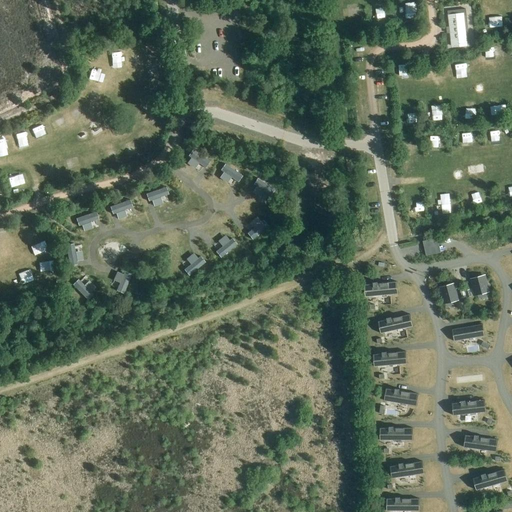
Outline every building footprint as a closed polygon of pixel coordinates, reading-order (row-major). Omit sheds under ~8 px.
[(464,10),(448,11),(448,16),(451,45),(465,44),(465,43),(467,42),(464,10)] [(470,26),(481,25),(480,14),(469,16),(470,26)] [(435,76),(445,76),(445,67),(435,67),(435,76)] [(55,119),(65,115),(62,105),(51,109),(55,119)] [(21,130),(22,138),(32,137),(31,129),(21,130)] [(482,148),(491,145),(487,135),(478,139),(482,148)] [(415,147),(415,160),(427,160),(427,147),(415,147)] [(98,148),(88,150),(91,161),(101,159),(98,148)] [(426,215),(435,214),(433,203),(424,205),(426,215)] [(435,238),(423,241),(426,256),(438,253),(435,238)] [(490,292),(485,274),(470,278),(475,296),(490,292)] [(395,282),(366,285),(367,297),(396,294),(395,282)] [(459,300),(454,283),(439,287),(444,305),(459,300)] [(410,315),(378,322),(380,334),(412,327),(410,315)] [(481,324),(453,329),(456,341),(483,336),(481,324)] [(483,341),(481,345),(488,349),(490,345),(483,341)] [(404,351),(375,354),(376,366),(405,363),(404,351)] [(387,389),(386,401),(415,406),(417,394),(387,389)] [(483,400),(453,403),(455,415),(484,412),(483,400)] [(381,428),(382,440),(411,440),(411,428),(381,428)] [(467,435),(465,447),(495,451),(497,439),(467,435)] [(421,461),(392,466),(393,478),(423,473),(421,461)] [(503,470),(474,478),(478,490),(506,481),(503,470)] [(388,498),(388,511),(418,511),(418,498),(388,498)]
